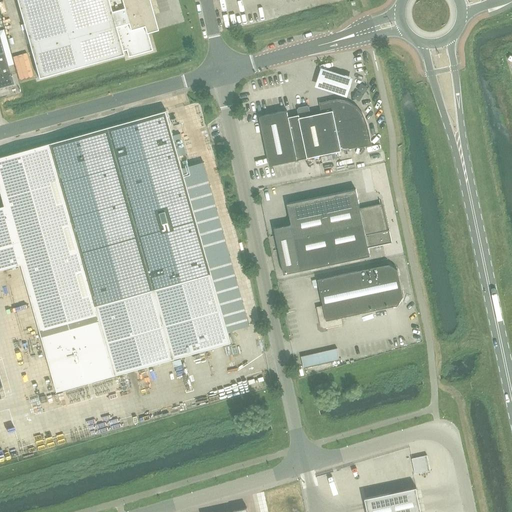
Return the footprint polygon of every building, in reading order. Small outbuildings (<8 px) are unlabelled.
[(16,0),(39,78),(123,54),(122,51),(126,50),(128,57),(152,50),(147,33),(158,30),(149,0),(16,0)] [(11,76),(0,37),(0,36),(0,87),(13,84),(11,77),(12,76),(11,76)] [(353,75),(320,65),(314,85),(346,95),(353,75)] [(320,113),(311,115),(309,107),(307,106),(299,108),(298,110),(299,115),(289,117),(287,111),(259,116),(270,166),(308,158),(371,145),(367,124),(363,115),(356,107),(347,102),(337,100),(320,103),(322,112),(320,112),(320,113)] [(0,187),(5,206),(0,207),(0,270),(22,264),(57,392),(115,375),(232,343),(212,273),(166,111),(50,144),(0,157),(0,187)] [(356,190),(287,204),(292,225),(274,228),(284,274),(370,256),(368,248),(392,243),(389,230),(386,231),(381,206),(360,211),(356,190)] [(389,264),(318,280),(323,305),(317,307),(321,326),(324,329),(343,324),(342,318),(398,306),(404,297),(398,270),(389,264)] [(301,356),(304,368),(340,360),(337,348),(301,356)] [(427,455),(412,459),(415,474),(430,470),(427,455)] [(421,511),(417,487),(365,498),(368,511),(421,511)]
